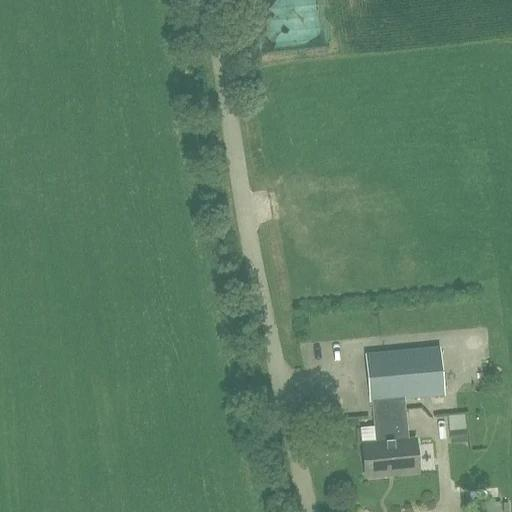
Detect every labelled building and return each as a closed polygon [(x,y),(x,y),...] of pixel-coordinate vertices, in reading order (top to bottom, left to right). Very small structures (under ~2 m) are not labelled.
[(347,129),(345,105),(353,104),(352,95),(363,94),(361,81),(342,83),(343,96),(296,100),(300,134),(347,129)] [(287,190),(289,205),(329,199),(327,184),(287,190)] [(307,248),(310,332),(316,332),(329,329),(386,327),(386,303),(382,293),(382,281),(376,259),(375,241),(388,237),(387,210),(386,207),(319,209),(302,214),(302,230),(307,248)] [(430,241),(406,242),(407,303),(432,302),(430,241)] [(506,328),(504,286),(437,289),(439,331),(506,328)] [(373,444),(362,445),(365,479),(418,473),(414,440),(407,441),(403,400),(443,396),(438,348),(365,355),(373,444)] [(454,429),(470,426),(467,412),(452,415),(454,429)]
